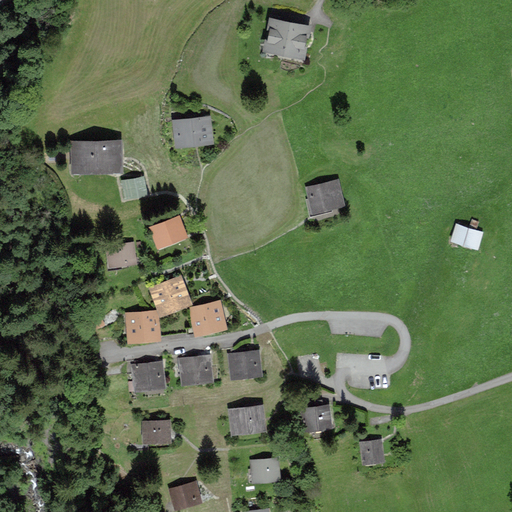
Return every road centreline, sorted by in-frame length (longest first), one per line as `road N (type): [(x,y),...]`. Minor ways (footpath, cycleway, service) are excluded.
road 1 (residential): [(349,398),(340,386),(342,368),(394,364),(402,355),(403,333),(388,319),(290,318),(221,339),(102,353)]
road 2 (residential): [(349,398),(409,410),(511,375)]
